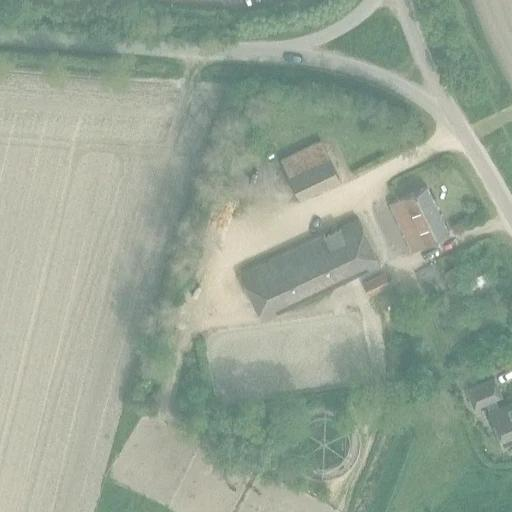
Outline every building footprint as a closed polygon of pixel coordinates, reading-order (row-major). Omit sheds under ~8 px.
[(284,160),(291,175),(288,177),(299,199),(339,179),(322,142),(284,160)] [(426,185),(388,202),(411,250),(448,232),(426,185)] [(357,217),(240,274),(262,319),(379,263),(357,217)] [(462,279),(457,267),(442,275),(447,286),(462,279)] [(364,286),(369,297),(390,287),(385,276),(364,286)] [(485,402),(502,444),(511,439),(511,401),(498,408),(494,398),(501,395),(493,377),(465,388),(473,407),(485,402)]
